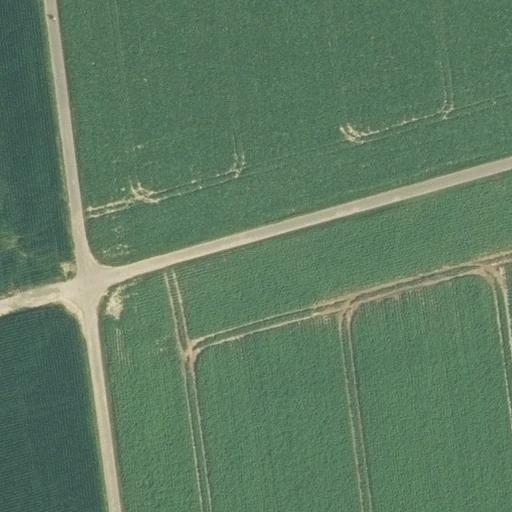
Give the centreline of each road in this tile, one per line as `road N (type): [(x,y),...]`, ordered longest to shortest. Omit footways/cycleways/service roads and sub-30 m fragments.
road 1 (track): [(511,163),(86,285),(50,0)]
road 2 (track): [(115,511),(86,285)]
